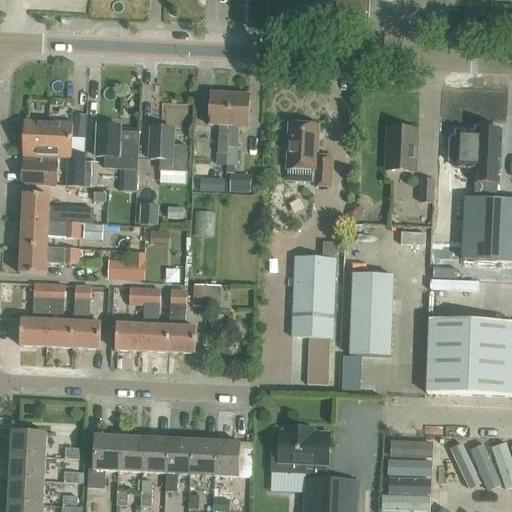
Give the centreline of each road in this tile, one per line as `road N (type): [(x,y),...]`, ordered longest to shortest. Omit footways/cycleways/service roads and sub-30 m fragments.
road 1 (tertiary): [(394,58),(0,41)]
road 2 (unknown): [(419,419),(419,297),(448,251),(474,61)]
road 3 (residential): [(0,383),(238,393)]
